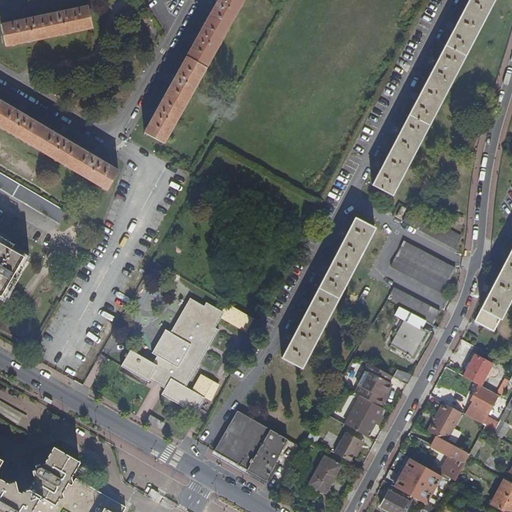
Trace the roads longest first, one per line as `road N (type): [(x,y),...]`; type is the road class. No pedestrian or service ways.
road 1 (residential): [(351,511),(457,311),(479,252),(486,177),(511,78)]
road 2 (tertiary): [(0,358),(267,511)]
